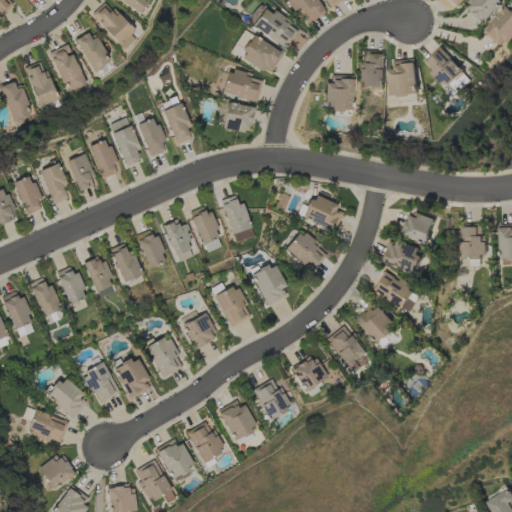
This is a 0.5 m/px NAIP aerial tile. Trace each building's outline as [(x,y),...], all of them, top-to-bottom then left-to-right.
[(14,1),(12,0),(0,0),(0,15),(0,16),(14,1)] [(146,0),(118,0),(139,13),(146,0)] [(286,0),(304,26),(324,12),(315,0),(286,0)] [(323,0),(328,8),(342,0),(323,0)] [(486,24),(500,0),(470,0),(464,11),(486,24)] [(89,15),(122,50),(136,37),(103,2),(89,15)] [(284,49),(297,29),(271,11),(270,13),(257,4),(245,22),(284,49)] [(484,32),(505,49),(511,39),(511,9),(505,4),(484,32)] [(281,54),(243,29),(233,44),(245,52),(241,58),(267,75),(281,54)] [(75,40),(89,71),(107,63),(93,31),(75,40)] [(69,91),(84,84),(66,44),(47,53),(61,84),(65,82),(69,91)] [(446,89),(464,72),(439,45),(421,63),(446,89)] [(357,86),(383,86),(384,52),(364,52),(363,62),(358,62),(357,86)] [(417,95),(416,60),(392,60),(392,69),(389,69),(389,96),(417,95)] [(42,61),(23,66),(35,107),(54,102),(42,61)] [(260,80),(250,79),(250,74),(225,70),(221,95),(257,100),(260,80)] [(221,90),(223,72),(215,72),(213,89),(221,90)] [(351,76),(329,75),(329,83),(324,83),(323,111),(350,111),(351,76)] [(0,86),(0,88),(11,125),(30,119),(20,88),(15,90),(12,82),(0,86)] [(245,134),(252,108),(227,102),(220,128),(245,134)] [(189,138),(185,128),(189,127),(180,103),(161,111),(173,144),(189,138)] [(134,150),(136,149),(126,117),(108,123),(121,166),(138,161),(134,150)] [(163,151),(160,143),(163,142),(153,117),(135,124),(148,157),(163,151)] [(114,172),(111,164),(114,163),(104,139),(86,146),(100,179),(114,172)] [(75,191),(93,185),(83,154),(65,160),(75,191)] [(69,197),(54,163),(37,171),(52,204),(69,197)] [(39,209),(35,202),(39,200),(29,175),(11,183),(24,215),(39,209)] [(0,225),(16,218),(1,188),(0,188),(0,225)] [(336,205),(315,195),(312,201),(303,197),(294,215),(332,233),(341,213),(334,210),(336,205)] [(241,203),(236,204),(233,196),(219,200),(232,243),(252,237),(241,203)] [(218,237),(205,205),(187,213),(201,244),(218,237)] [(428,244),(436,220),(409,212),(402,236),(428,244)] [(163,224),(174,262),(191,257),(186,242),(189,241),(184,224),(178,227),(176,220),(163,224)] [(511,223),(499,224),(500,258),(511,257),(511,223)] [(485,260),(486,236),(482,236),(482,225),(461,224),(460,259),(485,260)] [(134,236),(147,268),(164,261),(151,229),(134,236)] [(326,254),(298,231),(283,249),(311,272),(326,254)] [(383,261),(413,275),(424,250),(400,240),(397,247),(391,244),(383,261)] [(139,276),(127,242),(109,249),(120,282),(139,276)] [(99,256),(81,263),(93,292),(111,285),(99,256)] [(271,262),(249,274),(265,305),(287,294),(271,262)] [(73,266),(55,271),(65,305),(83,299),(73,266)] [(410,289),(412,286),(385,269),(372,290),(409,312),(419,295),(410,289)] [(27,284),(45,325),(63,317),(49,285),(45,287),(41,278),(27,284)] [(213,295),(227,327),(249,318),(236,286),(213,295)] [(13,329),(30,322),(17,290),(0,297),(13,329)] [(397,326),(379,306),(374,310),(370,304),(355,318),(377,343),(397,326)] [(215,339),(203,313),(195,316),(193,312),(178,319),(192,350),(215,339)] [(0,321),(0,346),(8,344),(0,321)] [(18,338),(31,331),(27,324),(14,330),(18,338)] [(367,353),(354,332),(348,336),(343,327),(325,337),(344,367),(367,353)] [(159,378),(181,367),(166,335),(144,346),(159,378)] [(290,367),(302,391),(326,379),(314,355),(290,367)] [(133,356),(111,369),(129,399),(150,386),(133,356)] [(81,371),(94,404),(116,395),(103,362),(81,371)] [(87,400),(61,376),(44,395),(70,419),(87,400)] [(265,420),(289,411),(280,387),(275,389),(271,380),(252,387),(265,420)] [(237,407),(234,401),(216,410),(232,441),(255,429),(243,404),(237,407)] [(67,423),(35,410),(25,433),(57,446),(67,423)] [(223,453),(212,430),(208,431),(204,422),(185,431),(200,464),(223,453)] [(190,464),(176,438),(155,449),(173,482),(188,474),(184,468),(190,464)] [(50,489),(72,476),(59,454),(37,467),(50,489)] [(148,503),(170,490),(152,459),(133,471),(139,481),(136,483),(148,503)] [(108,511),(129,511),(134,511),(131,485),(106,487),(108,511)] [(81,511),(90,501),(70,486),(49,511),(81,511)] [(493,511),(511,511),(511,488),(511,487),(487,500),(493,511)]
